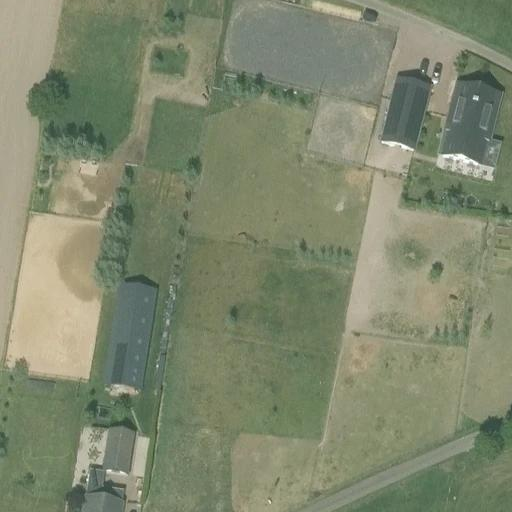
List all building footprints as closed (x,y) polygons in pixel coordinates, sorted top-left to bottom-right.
[(429,90),(398,82),(382,144),(413,152),(429,90)] [(488,144),(500,98),(457,87),(445,133),(448,134),(442,158),(479,167),(485,144),(488,144)] [(156,292),(118,286),(103,387),(141,393),(156,292)] [(101,474),(128,478),(135,435),(108,431),(101,474)] [(121,511),(122,505),(85,500),(82,511),(121,511)]
